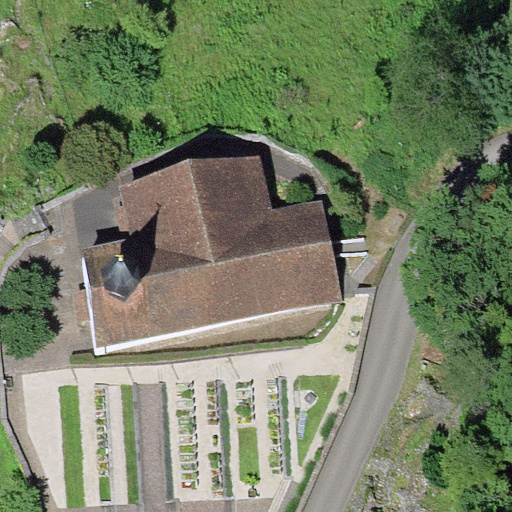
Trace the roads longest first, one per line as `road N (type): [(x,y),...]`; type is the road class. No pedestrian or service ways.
road 1 (residential): [(412,285),(384,398),(331,511)]
road 2 (track): [(511,174),(472,196),(412,285)]
